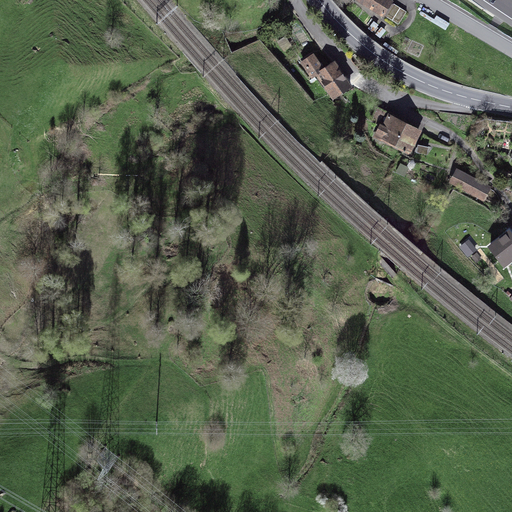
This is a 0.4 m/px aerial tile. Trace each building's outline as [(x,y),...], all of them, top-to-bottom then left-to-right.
[(391,0),(390,0),(355,0),(380,16),(391,0)] [(312,52),(299,60),(311,78),(316,75),(332,99),(350,87),(333,60),(322,67),(312,52)] [(420,129),(385,112),(374,136),(408,153),(420,129)] [(489,185),(456,169),(450,182),(483,198),(489,185)] [(511,258),(511,236),(506,229),(487,246),(504,266),(511,258)] [(469,237),(459,245),(468,256),(478,248),(469,237)]
